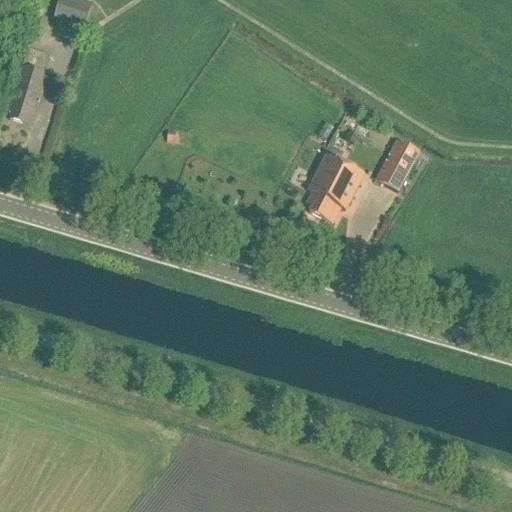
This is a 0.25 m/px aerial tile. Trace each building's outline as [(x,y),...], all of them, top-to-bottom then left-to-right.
[(60,0),(53,24),(83,34),(92,8),(68,0),(60,0)] [(0,78),(6,80),(9,65),(0,63),(0,78)] [(30,130),(39,102),(47,79),(18,70),(15,82),(5,115),(10,117),(8,123),(30,130)] [(398,198),(419,159),(397,147),(391,158),(375,186),(398,198)] [(310,210),(308,215),(328,225),(333,228),(341,212),(346,214),(364,179),(325,159),(306,194),(310,196),(305,207),(310,210)]
